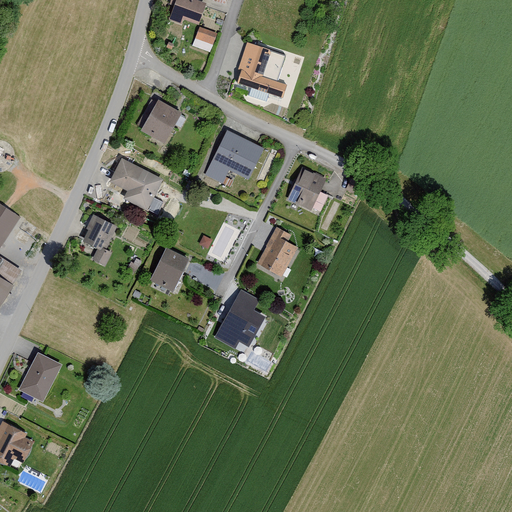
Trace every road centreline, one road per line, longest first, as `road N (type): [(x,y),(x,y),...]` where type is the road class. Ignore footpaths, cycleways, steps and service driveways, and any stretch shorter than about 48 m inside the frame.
road 1 (residential): [(0,359),(133,52)]
road 2 (residential): [(133,52),(298,142)]
road 3 (track): [(382,184),(511,299)]
road 4 (residential): [(220,293),(298,142)]
